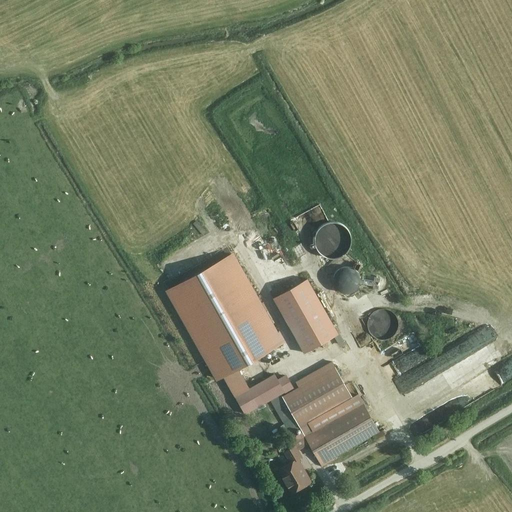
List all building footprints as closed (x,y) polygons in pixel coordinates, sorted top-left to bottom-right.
[(341,258),(346,254),(350,249),(352,244),(352,238),(350,232),(346,227),(341,224),(335,222),(329,222),(323,225),(318,229),(315,235),(314,241),(315,247),(318,253),(323,257),(329,259),(335,259),(341,258)] [(273,251),(277,260),(290,254),(286,245),(273,251)] [(168,286),(219,378),(286,342),(235,250),(168,286)] [(359,275),(357,272),(353,269),(349,268),(345,268),(341,269),(337,272),(334,275),(333,279),(333,284),(335,288),(338,291),(342,294),(346,295),(351,294),(355,292),(358,289),(360,284),(360,280),(359,275)] [(307,276),(273,294),(303,352),(337,334),(307,276)] [(389,337),(393,334),(397,330),(398,326),(398,321),(397,316),(394,312),(390,309),(386,307),(381,307),(376,309),(371,312),(368,317),(367,322),(368,327),(370,332),(374,336),(379,338),(385,338),(389,337)] [(479,356),(427,387),(434,399),(486,367),(479,356)] [(335,363),(282,393),(322,464),(379,431),(357,392),(353,395),(335,363)] [(275,371),(247,386),(258,405),(285,390),(275,371)] [(276,467),(290,492),(312,480),(300,458),(302,457),(295,444),(283,450),(288,460),(276,467)]
